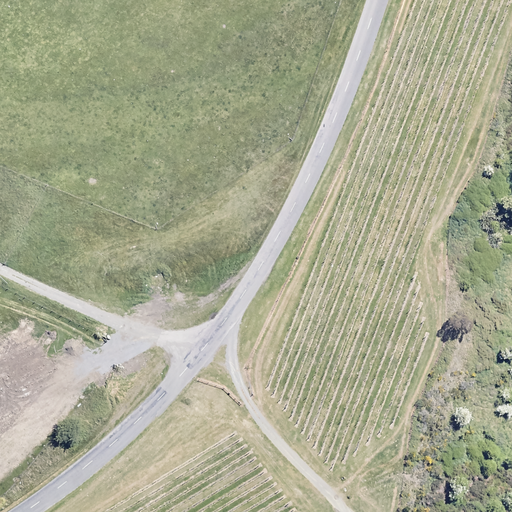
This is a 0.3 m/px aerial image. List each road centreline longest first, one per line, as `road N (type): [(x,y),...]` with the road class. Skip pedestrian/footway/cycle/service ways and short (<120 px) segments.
road 1 (tertiary): [(24,511),(151,406),(242,294),(308,177),(376,0)]
road 2 (track): [(203,348),(99,315),(0,270)]
